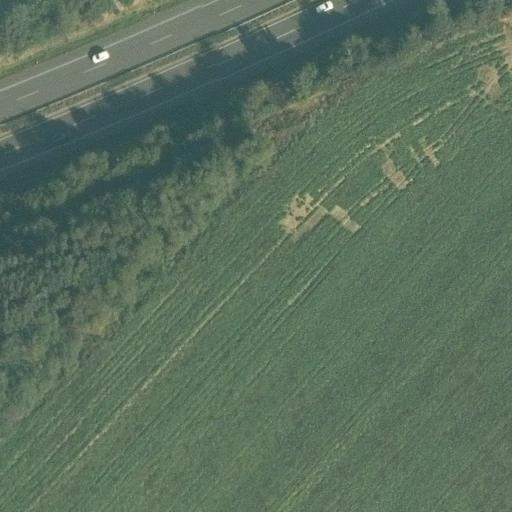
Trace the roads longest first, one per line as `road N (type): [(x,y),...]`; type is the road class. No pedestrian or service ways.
road 1 (motorway): [(0,150),(344,0)]
road 2 (motorway): [(240,0),(0,104)]
